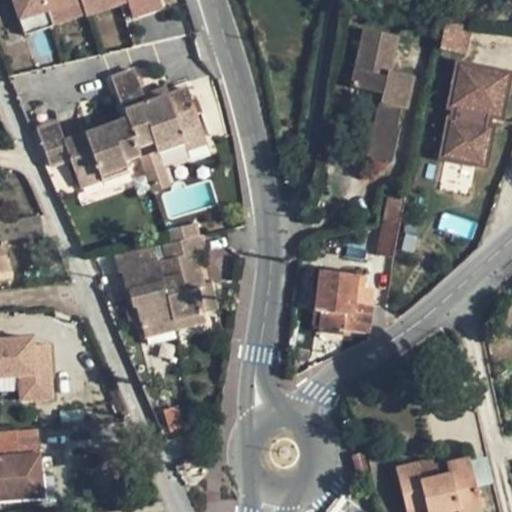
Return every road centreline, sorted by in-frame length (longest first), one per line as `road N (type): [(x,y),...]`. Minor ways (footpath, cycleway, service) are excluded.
road 1 (tertiary): [(213,0),(257,149),(267,255),(259,405)]
road 2 (residential): [(302,405),(478,284),(511,249)]
